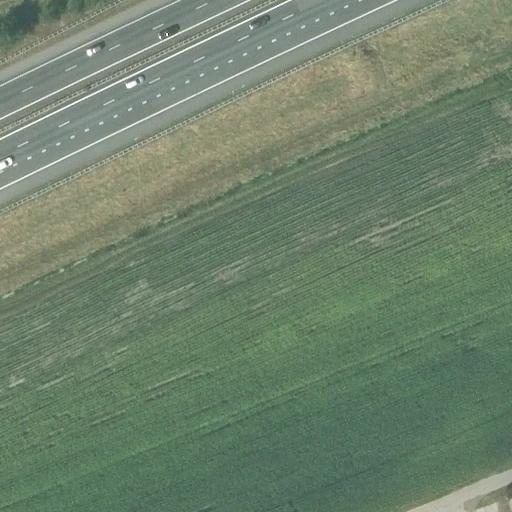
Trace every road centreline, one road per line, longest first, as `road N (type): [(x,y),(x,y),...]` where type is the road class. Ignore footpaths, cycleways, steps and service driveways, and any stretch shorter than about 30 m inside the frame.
road 1 (motorway): [(0,154),(329,0)]
road 2 (motorway): [(215,0),(0,104)]
